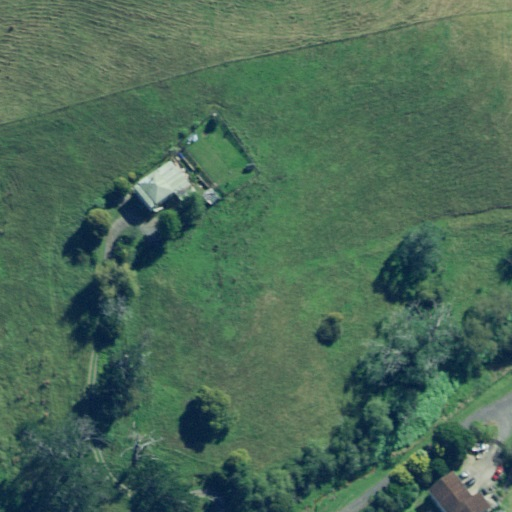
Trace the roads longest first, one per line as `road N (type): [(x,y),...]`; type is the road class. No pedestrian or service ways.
road 1 (unclassified): [(182,511),(170,494),(107,464),(90,422),(109,249),(137,213)]
road 2 (unclassified): [(350,511),(511,393)]
